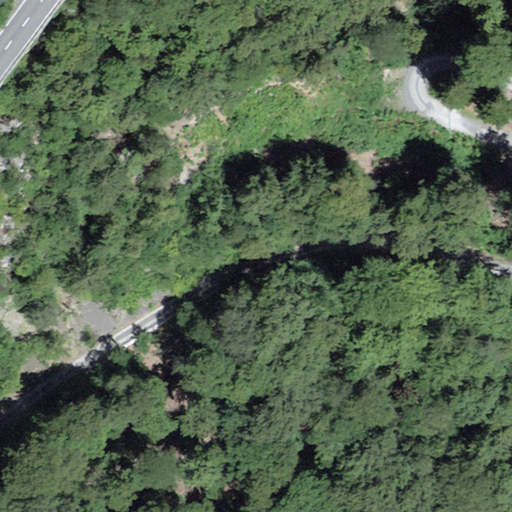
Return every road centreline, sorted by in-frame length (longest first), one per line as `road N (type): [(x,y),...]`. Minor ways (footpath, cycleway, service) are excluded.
road 1 (track): [(0,423),(207,280),(327,241),(386,243),(511,270)]
road 2 (track): [(511,143),(416,102),(409,90),(426,62),(443,60),(511,83)]
